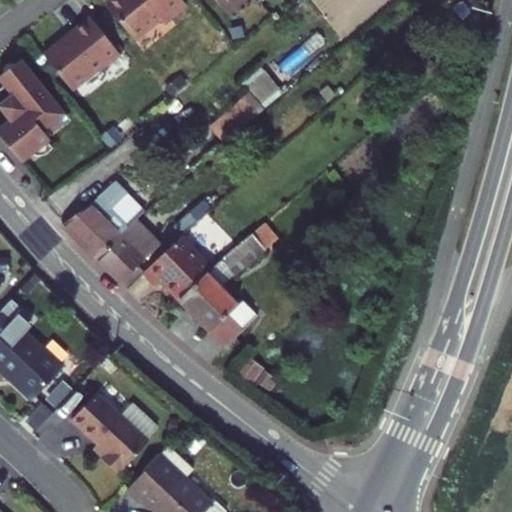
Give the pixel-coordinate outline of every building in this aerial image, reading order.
[(173,18),(195,0),(115,0),(143,35),(169,14),(173,18)] [(110,67),(130,50),(99,12),(79,28),(81,30),(71,38),(70,36),(52,49),(74,77),(92,79),(93,72),(106,62),(110,67)] [(54,130),(76,113),(32,58),(8,77),(15,85),(33,108),(21,118),(7,129),(33,161),(61,139),(54,130)] [(15,85),(3,95),(21,118),(33,108),(15,85)] [(223,128),(233,139),(272,107),(262,95),(223,128)] [(125,181),(71,224),(80,232),(79,233),(104,257),(136,225),(122,211),(139,194),(125,181)] [(139,194),(122,211),(136,225),(141,220),(153,209),(139,194)] [(185,229),(212,205),(203,194),(175,218),(185,229)] [(165,243),(141,220),(136,225),(104,257),(127,280),(165,243)] [(260,230),(229,257),(241,272),(274,246),(260,230)] [(190,232),(151,269),(162,280),(167,276),(186,297),(215,269),(220,265),(190,232)] [(241,272),(229,257),(220,265),(215,269),(228,284),(241,272)] [(0,289),(11,278),(0,267),(0,289)] [(217,330),(246,302),(228,284),(215,269),(186,297),(217,330)] [(21,371),(43,392),(70,362),(32,328),(39,321),(35,318),(38,314),(18,296),(0,315),(0,360),(17,376),(21,371)] [(217,330),(231,345),(265,312),(251,298),(246,302),(217,330)] [(21,371),(17,376),(39,396),(43,392),(21,371)] [(126,412),(102,390),(76,417),(102,441),(112,450),(107,455),(123,470),(153,438),(151,436),(161,425),(136,401),(126,412)] [(97,446),(107,455),(112,450),(102,441),(97,446)] [(204,486),(166,450),(134,485),(145,496),(146,495),(148,493),(164,507),(169,511),(205,511),(215,501),(202,488),(204,486)] [(162,509),(164,507),(148,493),(146,495),(162,509)] [(11,511),(0,501),(0,511),(11,511)]
